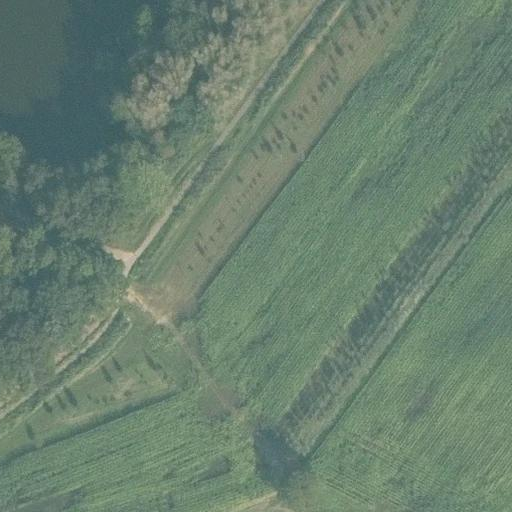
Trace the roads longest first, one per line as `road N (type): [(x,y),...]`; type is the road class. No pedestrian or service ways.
road 1 (track): [(117,265),(94,323),(0,399)]
road 2 (track): [(117,265),(0,228)]
